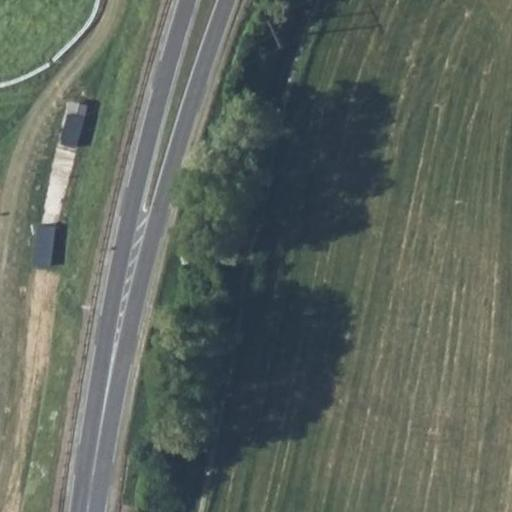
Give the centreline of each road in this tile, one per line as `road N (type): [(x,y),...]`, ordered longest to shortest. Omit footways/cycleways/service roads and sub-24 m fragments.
road 1 (tertiary): [(104,398),(231,0)]
road 2 (tertiary): [(183,0),(138,161),(104,398)]
